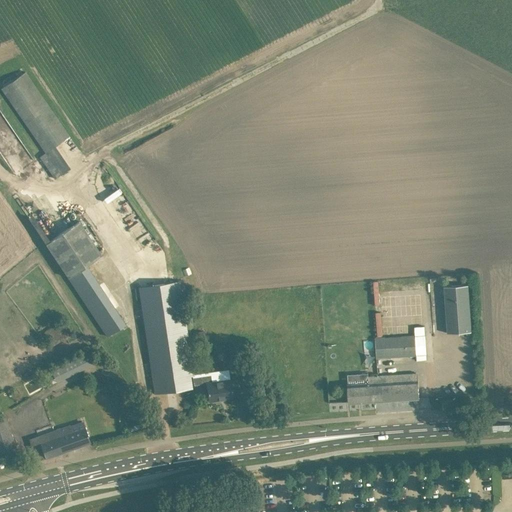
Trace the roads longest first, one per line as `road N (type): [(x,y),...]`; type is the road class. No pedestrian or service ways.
road 1 (track): [(381,0),(375,15),(105,154)]
road 2 (primary): [(19,495),(228,450)]
road 3 (primary): [(511,423),(325,438)]
